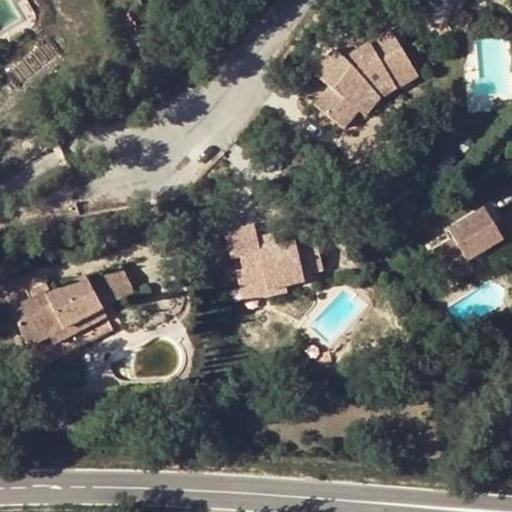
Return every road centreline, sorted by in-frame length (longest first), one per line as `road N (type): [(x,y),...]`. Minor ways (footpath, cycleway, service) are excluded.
road 1 (tertiary): [(0,487),(149,481),(402,503)]
road 2 (residential): [(141,162),(243,85),(310,0)]
